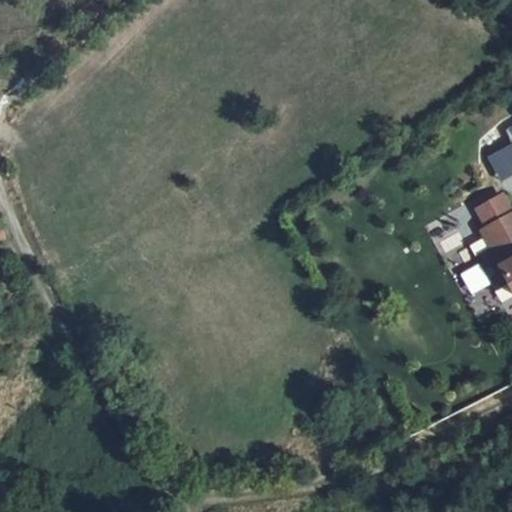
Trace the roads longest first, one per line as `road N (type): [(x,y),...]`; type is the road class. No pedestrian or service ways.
road 1 (track): [(511,392),(370,469),(192,495),(158,480),(36,273),(0,193)]
road 2 (track): [(0,106),(119,0)]
